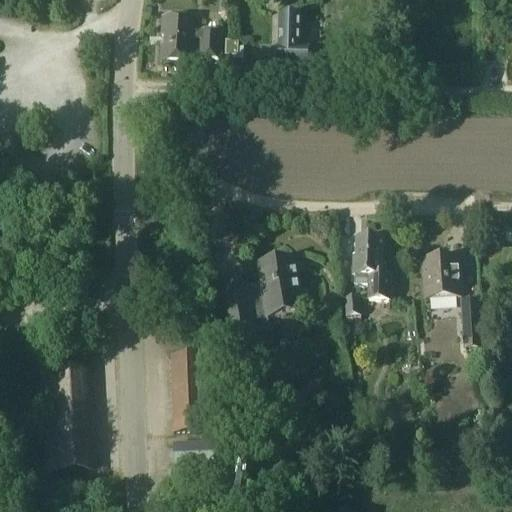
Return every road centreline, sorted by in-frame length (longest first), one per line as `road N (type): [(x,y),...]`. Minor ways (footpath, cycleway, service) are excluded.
road 1 (residential): [(511,211),(253,198),(191,166),(149,132),(122,126)]
road 2 (residential): [(125,88),(511,90)]
road 3 (tertiary): [(138,511),(122,126)]
